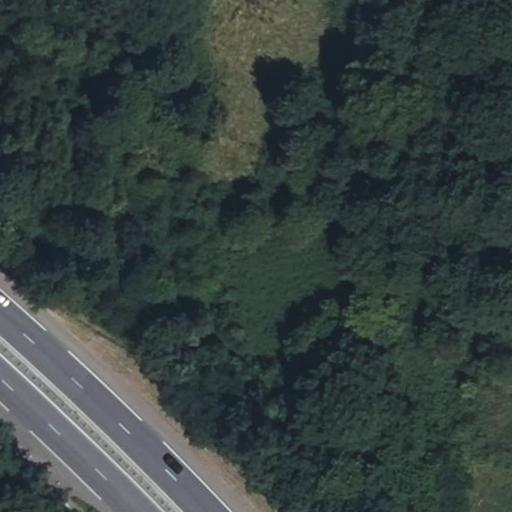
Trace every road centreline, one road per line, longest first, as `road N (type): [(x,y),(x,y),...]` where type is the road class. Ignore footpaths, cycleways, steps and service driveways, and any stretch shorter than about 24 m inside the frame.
road 1 (trunk): [(211,511),(0,320)]
road 2 (trunk): [(0,376),(138,511)]
